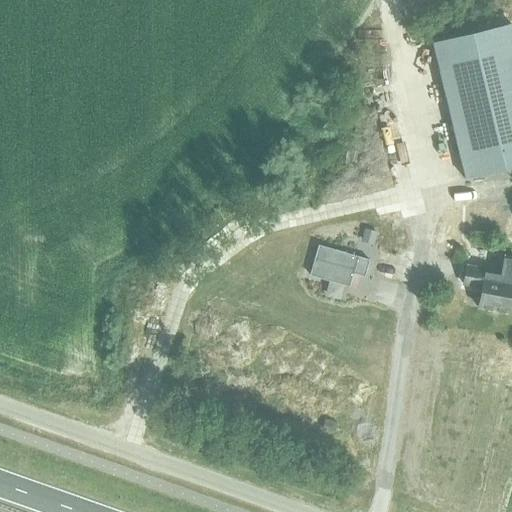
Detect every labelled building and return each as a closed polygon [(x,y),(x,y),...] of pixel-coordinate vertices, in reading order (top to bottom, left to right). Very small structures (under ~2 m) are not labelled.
[(432,43),(464,179),(511,167),(511,32),(510,24),(432,43)] [(381,96),(399,92),(396,82),(379,86),(381,96)] [(365,230),(362,239),(373,242),(376,233),(365,230)] [(318,245),(309,276),(348,287),(352,274),(364,277),(369,260),(318,245)] [(511,260),(502,259),(500,273),(466,266),(463,284),(481,288),(478,307),(509,314),(511,299),(511,260)]
